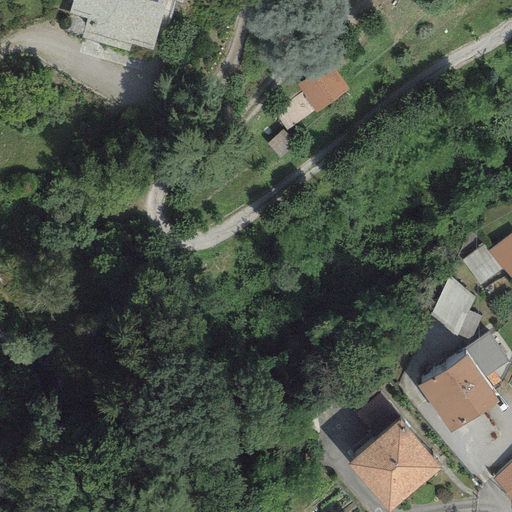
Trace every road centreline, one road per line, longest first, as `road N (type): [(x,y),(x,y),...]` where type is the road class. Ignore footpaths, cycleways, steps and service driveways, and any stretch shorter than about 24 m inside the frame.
road 1 (unknown): [(310,0),(239,99),(162,177),(156,189),(170,219),(218,217),(255,197),(405,87),(511,26)]
road 2 (unknown): [(0,55),(40,47),(92,63),(188,72),(228,49),(247,0)]
